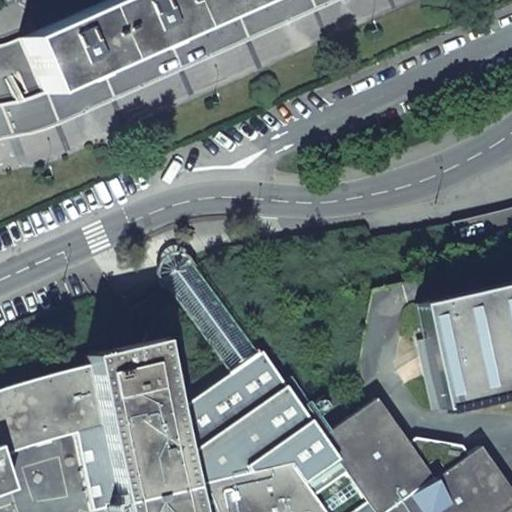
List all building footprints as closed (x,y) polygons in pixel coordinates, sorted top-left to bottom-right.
[(105,0),(17,39),(42,95),(256,0),(105,0)] [(511,281),(413,304),(437,408),(511,391),(511,281)] [(155,341),(160,362),(170,359),(169,351),(174,350),(171,337),(155,341)] [(155,340),(83,356),(85,365),(99,425),(116,500),(118,511),(194,511),(188,484),(188,483),(171,411),(160,362),(155,341),(155,340)] [(238,362),(171,411),(188,483),(188,484),(284,463),(318,511),(370,511),(329,452),(318,436),(320,434),(258,348),(251,353),(238,362)] [(0,389),(0,453),(99,425),(85,365),(0,389)] [(320,412),(331,405),(324,394),(313,401),(320,412)] [(329,452),(370,511),(499,511),(511,503),(511,494),(478,446),(467,454),(461,445),(414,437),(406,442),(374,397),(320,434),(318,436),(329,452)] [(0,492),(9,489),(0,462),(0,492)] [(318,511),(284,463),(188,484),(194,511),(318,511)] [(102,503),(104,511),(118,511),(116,500),(102,503)]
